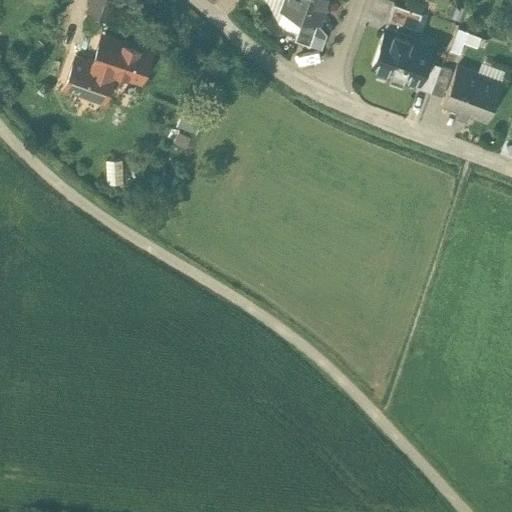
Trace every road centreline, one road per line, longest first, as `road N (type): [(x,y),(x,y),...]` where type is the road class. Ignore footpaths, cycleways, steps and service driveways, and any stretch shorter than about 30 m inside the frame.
road 1 (residential): [(0,127),(74,201),(297,337),(468,511)]
road 2 (residential): [(324,94),(511,168)]
road 3 (residential): [(324,94),(269,63),(194,0)]
